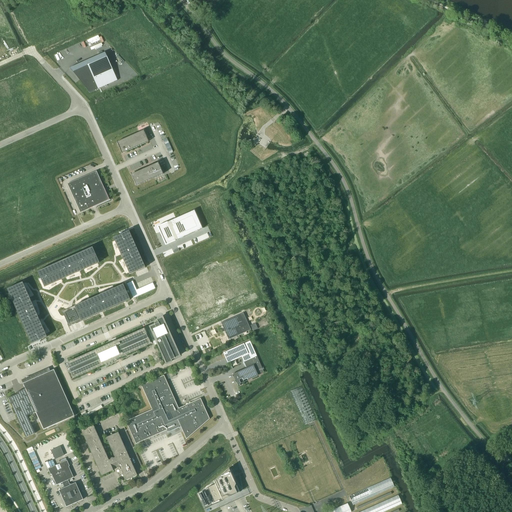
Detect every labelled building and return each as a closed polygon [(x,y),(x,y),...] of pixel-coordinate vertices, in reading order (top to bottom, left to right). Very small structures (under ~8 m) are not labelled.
[(105,52),(70,68),(70,69),(71,69),(90,91),(89,92),(117,80),(105,52)] [(143,130),(116,142),(122,153),(148,142),(143,130)] [(151,165),(131,175),(136,186),(164,173),(161,169),(160,169),(160,168),(158,163),(153,165),(151,166),(151,165)] [(109,200),(96,171),(67,184),(80,213),(109,200)] [(192,207),(156,224),(164,242),(201,226),(192,207)] [(120,234),(113,237),(120,252),(129,272),(129,274),(145,267),(129,230),(120,234)] [(92,247),(37,271),(44,287),(56,282),(76,272),(95,264),(99,262),(92,247)] [(214,304),(242,292),(231,264),(202,276),(207,287),(204,288),(207,294),(209,293),(214,304)] [(127,284),(133,298),(155,288),(153,283),(136,290),(132,281),(127,284)] [(22,282),(7,289),(31,344),(47,337),(40,321),(32,303),(25,288),(22,282)] [(77,305),(74,307),(81,322),(98,314),(115,306),(130,300),(123,285),(100,295),(77,305)] [(81,322),(74,307),(65,310),(63,311),(65,316),(66,318),(70,327),(81,322)] [(241,314),(240,314),(221,323),(228,339),(250,330),(243,313),(241,314)] [(174,358),(179,356),(162,317),(156,320),(158,323),(155,325),(155,324),(150,327),(166,364),(172,361),(171,359),(174,358)] [(73,377),(116,358),(116,360),(118,359),(119,358),(119,357),(149,343),(147,338),(146,335),(143,330),(113,343),(114,345),(113,345),(113,344),(112,344),(111,344),(110,345),(110,346),(103,349),(102,348),(65,364),(68,370),(70,369),(73,377)] [(243,360),(246,368),(235,373),(234,373),(232,374),(237,385),(239,384),(240,386),(239,384),(258,376),(258,375),(264,372),(257,356),(250,341),(223,353),(227,363),(242,356),(244,359),(243,360)] [(35,433),(27,416),(35,412),(43,430),(74,416),(54,369),(50,371),(49,368),(21,380),(25,388),(16,392),(17,394),(8,398),(26,437),(35,433)] [(207,413),(200,398),(178,408),(164,375),(141,385),(152,409),(125,421),(136,444),(167,430),(168,432),(180,427),(186,439),(209,419),(207,413)] [(307,423),(317,419),(302,386),(292,390),(307,423)] [(109,460),(93,423),(90,425),(80,429),(101,476),(113,470),(112,467),(118,464),(125,481),(137,475),(118,432),(106,437),(114,457),(113,458),(113,457),(112,457),(111,457),(111,458),(110,458),(110,459),(109,460)] [(65,444),(61,446),(64,455),(69,453),(65,444)] [(64,455),(60,446),(51,450),(55,459),(64,455)] [(83,499),(75,482),(70,485),(68,480),(73,477),(69,466),(67,460),(48,469),(50,474),(51,474),(56,485),(62,482),(64,488),(62,488),(59,490),(66,507),(83,499)] [(215,484),(207,487),(213,500),(214,502),(221,499),(222,500),(239,492),(232,475),(229,468),(214,481),(215,484)] [(349,496),(351,501),(353,505),(394,487),(390,478),(349,496)] [(390,491),(355,507),(357,509),(391,494),(390,491)] [(359,511),(383,511),(402,504),(398,495),(359,511)] [(351,511),(347,503),(334,509),(327,511),(351,511)]
